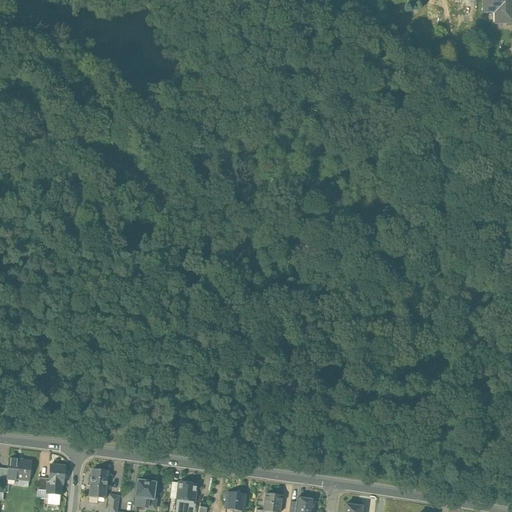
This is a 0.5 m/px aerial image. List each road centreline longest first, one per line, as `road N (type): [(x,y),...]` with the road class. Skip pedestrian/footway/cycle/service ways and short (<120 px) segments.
road 1 (residential): [(338,483),(80,448)]
road 2 (residential): [(508,511),(338,483)]
